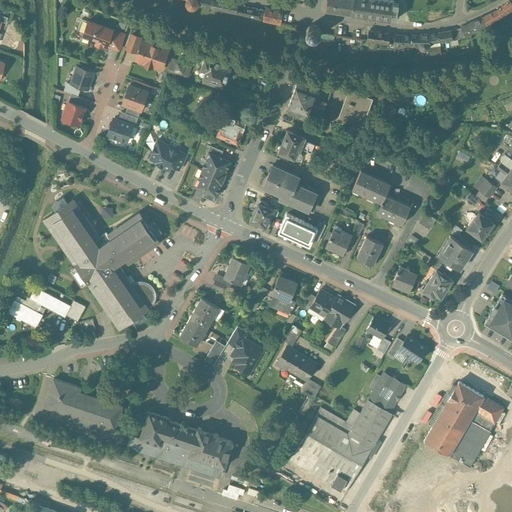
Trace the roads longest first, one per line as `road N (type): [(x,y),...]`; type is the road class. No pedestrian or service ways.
road 1 (residential): [(224,224),(157,332),(0,370)]
road 2 (residential): [(353,505),(453,330)]
road 3 (residential): [(288,65),(224,224)]
road 4 (residential): [(374,290),(224,224)]
road 5 (residential): [(87,150),(224,224)]
road 6 (residential): [(458,19),(396,25),(313,11)]
